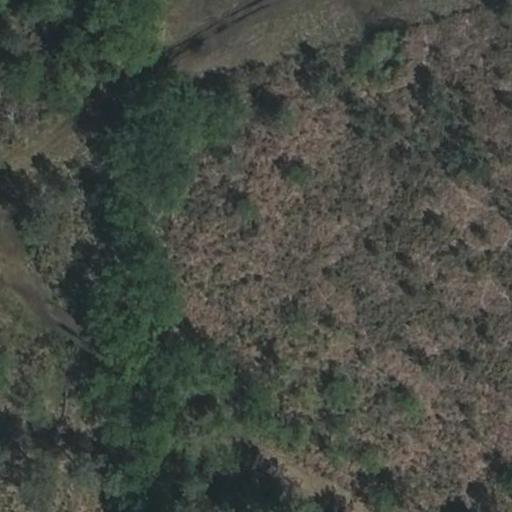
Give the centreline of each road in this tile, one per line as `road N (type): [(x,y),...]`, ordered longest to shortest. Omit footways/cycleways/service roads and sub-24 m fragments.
road 1 (track): [(0,308),(337,511)]
road 2 (track): [(290,0),(102,103),(0,179)]
